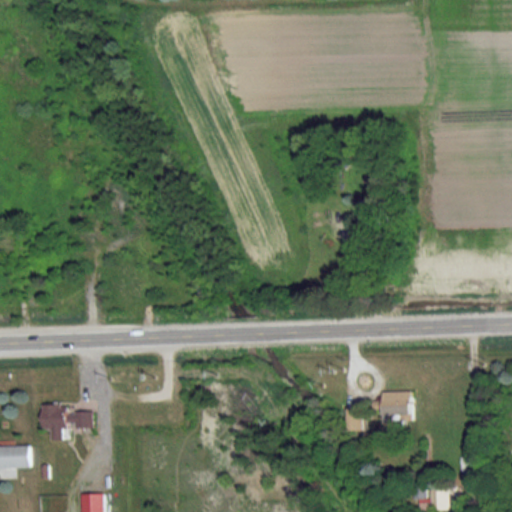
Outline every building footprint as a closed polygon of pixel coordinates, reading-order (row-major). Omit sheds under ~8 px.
[(364,210),(364,228),(379,228),(379,210),(364,210)] [(414,391),(384,391),(384,423),(414,422),(414,391)] [(42,429),(51,429),(51,440),(63,440),(63,428),(94,428),(94,408),(42,408),(42,429)] [(363,430),(363,409),(347,409),(347,430),(363,430)] [(0,468),(30,468),(30,446),(0,446),(0,468)] [(427,481),(414,481),(414,502),(427,502),(427,481)] [(450,511),(450,487),(433,487),(433,511),(450,511)] [(82,511),(103,511),(104,495),(83,494),(82,511)]
